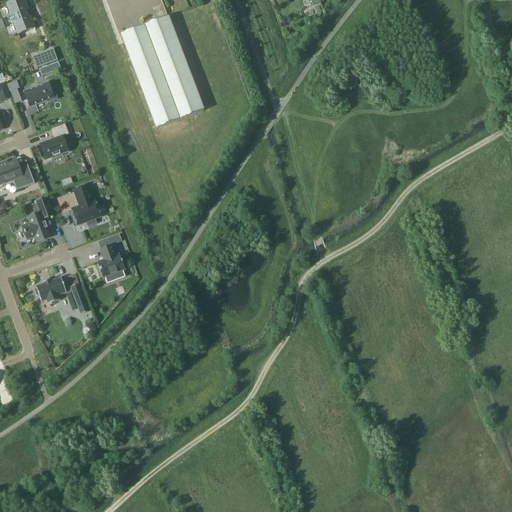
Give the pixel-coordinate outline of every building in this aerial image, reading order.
[(7,4),(6,4),(10,16),(8,17),(11,25),(13,24),(18,36),(18,34),(34,28),(35,30),(36,29),(31,16),(30,16),(30,17),(28,18),(25,11),(28,10),(28,11),(29,11),(24,0),(23,0),(7,6),(7,4)] [(121,35),(157,129),(204,111),(168,18),(121,35)] [(50,64),(58,61),(54,52),(53,49),(46,52),(50,64)] [(33,57),(37,69),(45,66),(41,54),(33,57)] [(47,67),(50,74),(61,70),(58,63),(47,67)] [(18,90),(15,82),(7,85),(10,93),(18,90)] [(5,84),(0,85),(0,98),(1,102),(11,99),(5,84)] [(47,103),(57,99),(53,88),(50,89),(48,84),(24,92),(30,107),(47,101),(47,103)] [(63,137),(69,135),(65,124),(50,130),(54,140),(40,145),(46,160),(68,152),(63,137)] [(0,166),(0,183),(13,179),(17,190),(35,184),(29,169),(21,173),(16,161),(0,166)] [(72,210),(78,226),(87,223),(88,228),(97,224),(95,220),(101,217),(95,201),(93,202),(87,186),(74,191),(80,207),(72,210)] [(31,224),(24,226),(28,239),(36,237),(38,241),(51,236),(48,228),(46,222),(46,223),(44,219),(53,215),(47,199),(33,205),(37,216),(29,219),(31,224)] [(118,236),(110,239),(111,244),(120,241),(118,236)] [(97,263),(103,279),(125,270),(120,255),(116,256),(112,246),(100,250),(104,261),(97,263)] [(59,297),(66,294),(68,299),(74,297),(82,316),(89,313),(79,287),(72,289),(69,281),(63,284),(62,279),(52,283),(51,281),(44,284),(44,286),(36,289),(37,290),(35,291),(37,297),(39,296),(42,303),(47,301),(49,306),(61,302),(59,297)]
